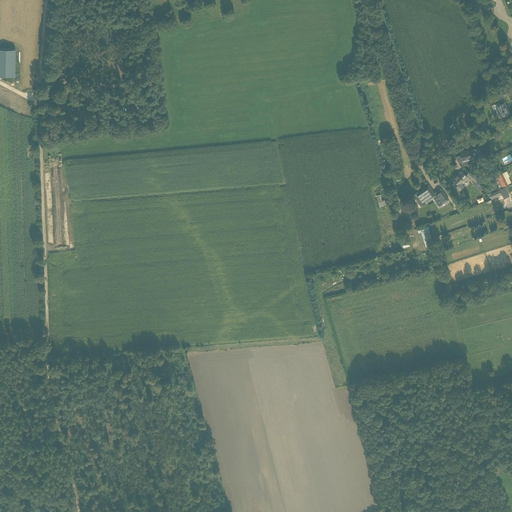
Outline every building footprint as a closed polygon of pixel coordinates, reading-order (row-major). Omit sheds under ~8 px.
[(0,49),(0,76),(15,76),(15,49),(0,49)] [(62,73),(57,74),(58,78),(60,78),(61,81),(66,80),(66,79),(70,78),(73,77),(71,71),(67,72),(62,73)] [(509,113),(503,99),(504,99),(502,93),(496,95),(499,101),(500,100),(501,103),(496,105),(501,116),(509,113)] [(460,155),(456,156),(461,163),(462,163),(466,162),(466,161),(471,160),(472,161),(479,159),(478,154),(478,153),(477,149),(473,150),(473,149),(460,152),(460,155)] [(459,184),(456,187),(460,191),(464,186),(462,184),(463,184),(462,184),(468,177),(462,171),(458,175),(457,174),(452,178),(454,180),(454,181),(455,180),(459,184)] [(495,177),(500,188),(508,184),(503,173),(495,177)] [(477,181),(473,177),(471,179),(475,183),(473,185),(479,191),(482,188),(481,187),(482,186),(477,181)] [(500,190),(502,195),(503,198),(510,196),(506,186),(499,189),(500,190)] [(418,191),(413,195),(421,206),(433,198),(432,196),(431,195),(427,188),(419,193),(418,191)] [(449,200),(442,190),(435,195),(434,193),(431,195),(432,196),(437,202),(439,201),(442,204),(449,200)] [(502,195),(500,190),(488,195),(492,199),(502,195)]
